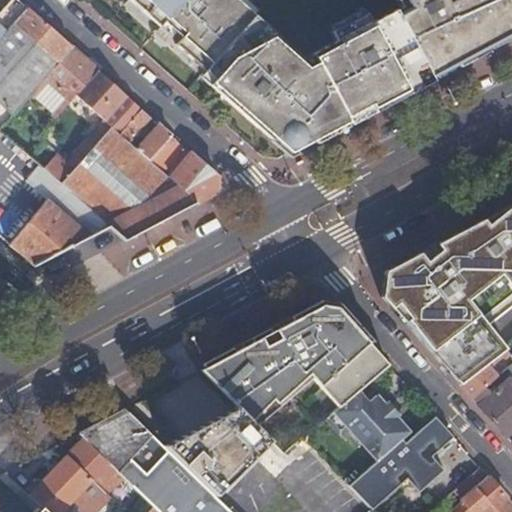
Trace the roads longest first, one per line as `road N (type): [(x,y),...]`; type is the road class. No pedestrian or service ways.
road 1 (primary): [(0,417),(217,293),(315,251)]
road 2 (primary): [(281,208),(0,360)]
road 3 (residential): [(281,208),(48,0)]
road 4 (residential): [(511,471),(315,251)]
road 5 (primary): [(511,100),(281,208)]
road 6 (primary): [(315,251),(511,133)]
